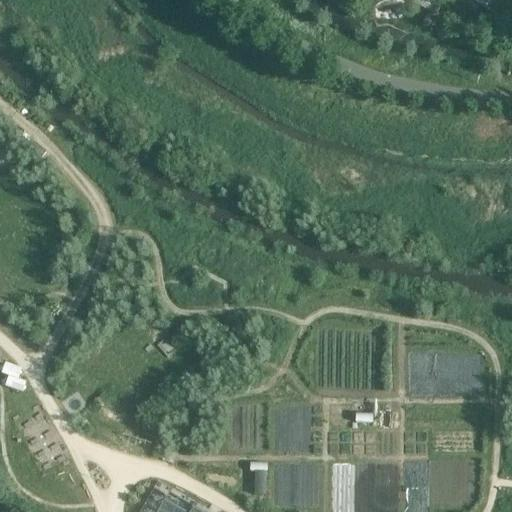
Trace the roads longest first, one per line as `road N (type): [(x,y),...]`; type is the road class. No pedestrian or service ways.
road 1 (track): [(326,400),(309,397),(291,375),(236,347),(226,311),(171,308),(144,237),(106,235),(80,300),(37,370),(95,479),(114,493)]
road 2 (track): [(497,401),(491,354),(462,333),(332,309),(303,325),(268,385),(205,405),(163,469)]
road 3 (track): [(169,459),(402,458),(397,319)]
road 4 (track): [(326,511),(326,400),(497,401),(494,479)]
road 5 (track): [(106,235),(98,200),(0,104)]
